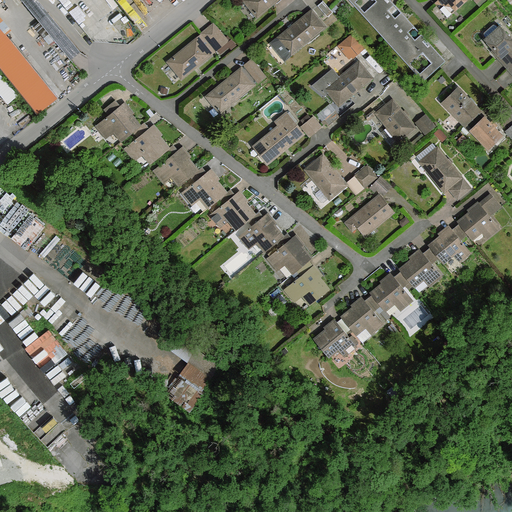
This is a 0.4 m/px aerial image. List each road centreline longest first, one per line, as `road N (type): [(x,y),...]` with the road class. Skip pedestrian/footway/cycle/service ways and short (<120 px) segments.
road 1 (residential): [(429,221),(369,268),(114,67)]
road 2 (residential): [(410,0),(511,113)]
road 3 (unclassified): [(114,67),(0,159)]
